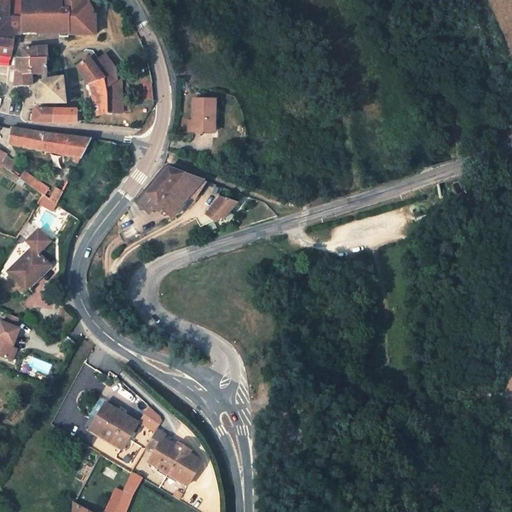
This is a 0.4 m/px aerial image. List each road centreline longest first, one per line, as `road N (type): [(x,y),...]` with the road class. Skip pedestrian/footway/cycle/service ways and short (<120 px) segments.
road 1 (tertiary): [(211,342),(141,305),(142,283),(158,268),(511,148)]
road 2 (tertiary): [(116,344),(84,301),(85,252),(156,157)]
road 3 (track): [(414,0),(420,44),(454,102),(458,169)]
road 4 (tertiary): [(156,157),(165,88),(131,0)]
road 5 (residential): [(0,118),(127,141),(156,157)]
